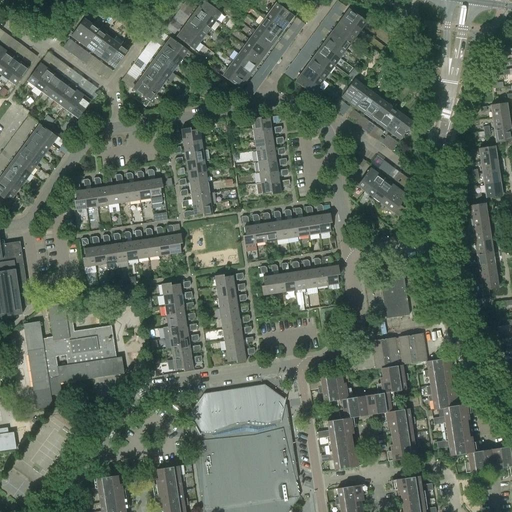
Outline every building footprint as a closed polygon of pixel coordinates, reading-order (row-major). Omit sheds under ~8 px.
[(203,0),(198,8),(215,21),(221,13),(203,0)] [(281,0),(277,0),(270,10),(288,24),(294,16),(288,12),(291,7),(281,0)] [(198,8),(192,15),(210,28),(215,21),(198,8)] [(360,10),(356,15),(348,9),(343,16),(361,29),(370,17),(360,10)] [(288,24),(270,10),(265,17),(283,31),(288,24)] [(210,28),(192,15),(187,22),(205,35),(210,28)] [(343,16),(338,23),(356,37),(361,29),(343,16)] [(265,17),(260,25),(278,38),(283,31),(265,17)] [(78,42),(91,24),(84,19),(71,36),(78,42)] [(205,35),(187,22),(182,29),(200,42),(205,35)] [(356,37),(338,23),(332,31),(350,44),(356,37)] [(91,24),(78,42),(85,47),(99,29),(91,24)] [(278,38),(260,25),(254,32),(272,45),(278,38)] [(106,35),(99,29),(85,47),(93,53),(106,35)] [(200,42),(182,29),(176,37),(194,50),(200,42)] [(350,44),(332,31),(327,38),(345,51),(350,44)] [(254,32),(249,39),(267,52),(272,45),(254,32)] [(106,35),(93,53),(100,58),(113,40),(106,35)] [(165,45),(182,58),(188,51),(170,38),(165,45)] [(345,51),(327,38),(321,45),(339,59),(345,51)] [(249,39),(245,45),(241,43),(240,44),(262,60),(267,52),(249,39)] [(120,46),(113,40),(100,58),(107,63),(120,46)] [(243,48),(238,54),(256,67),(262,60),(240,44),(239,46),(243,48)] [(165,45),(159,53),(177,66),(182,58),(165,45)] [(321,45),(316,52),(334,66),(339,59),(321,45)] [(120,46),(107,63),(115,69),(131,47),(129,46),(126,50),(120,46)] [(6,52),(0,60),(0,74),(1,75),(14,57),(6,52)] [(316,52),(311,60),(329,73),(334,66),(316,52)] [(177,66),(159,53),(154,60),(172,73),(177,66)] [(231,57),(230,58),(251,74),(256,67),(238,54),(234,60),(231,57)] [(14,57),(1,75),(8,80),(21,63),(14,57)] [(229,60),(232,62),(228,68),(246,82),(251,74),(230,58),(229,60)] [(172,73),(154,60),(149,67),(166,80),(170,83),(175,75),(172,73)] [(311,60),(306,67),(324,80),(329,73),(311,60)] [(29,68),(21,63),(8,80),(15,86),(29,68)] [(34,87),(47,69),(40,63),(26,81),(34,87)] [(166,80),(149,67),(143,74),(161,88),(166,80)] [(306,67),(300,74),(318,87),(324,80),(306,67)] [(246,82),(228,68),(222,76),(240,89),(246,82)] [(47,69),(34,87),(41,92),(54,74),(47,69)] [(62,80),(54,74),(41,92),(48,97),(62,80)] [(161,88),(143,74),(138,81),(156,95),(161,88)] [(318,87),(300,74),(295,82),(313,95),(318,87)] [(69,85),(62,80),(48,97),(56,103),(69,85)] [(348,104),(362,85),(354,80),(340,98),(348,104)] [(156,95),(138,81),(132,89),(139,94),(135,100),(146,108),(150,102),(156,95)] [(69,85),(56,103),(63,108),(76,90),(69,85)] [(369,91),(362,85),(348,104),(356,109),(369,91)] [(83,96),(76,90),(63,108),(70,113),(83,96)] [(369,91),(356,109),(363,114),(376,96),(369,91)] [(83,96),(70,113),(78,119),(91,101),(83,96)] [(383,101),(376,96),(363,114),(370,119),(383,101)] [(391,106),(383,101),(370,119),(377,125),(391,106)] [(492,119),(508,116),(506,104),(490,106),(492,119)] [(391,106),(377,125),(385,130),(400,108),(399,107),(396,110),(391,106)] [(400,108),(385,130),(392,135),(405,117),(399,113),(402,110),(400,108)] [(510,128),(508,116),(492,119),(493,130),(510,128)] [(405,117),(392,135),(400,141),(413,122),(405,117)] [(262,131),(271,130),(270,119),(261,120),(260,118),(251,119),(253,130),(262,129),(262,131)] [(33,132),(51,145),(57,138),(39,124),(33,132)] [(510,128),(493,130),(495,143),(511,140),(510,128)] [(192,142),(202,141),(200,130),(191,131),(191,129),(181,130),(183,141),(192,140),(192,142)] [(273,140),(271,130),(262,131),(262,129),(253,130),(254,141),(263,140),(264,142),(273,140)] [(33,132),(28,139),(46,152),(51,145),(33,132)] [(46,152),(28,139),(23,146),(41,160),(46,152)] [(203,151),(202,141),(192,142),(192,140),(183,141),(184,152),(194,150),(194,153),(203,151)] [(274,151),(273,140),(264,142),(263,140),(254,141),(256,152),(265,150),(265,152),(274,151)] [(23,146),(17,154),(35,167),(41,160),(23,146)] [(480,162),(496,159),(494,147),(478,150),(480,162)] [(194,150),(184,152),(186,162),(195,161),(195,163),(205,162),(203,151),(194,153),(194,150)] [(265,150),(256,152),(257,162),(267,161),(267,163),(276,162),(274,151),(265,152),(265,150)] [(17,154),(12,161),(30,174),(35,167),(17,154)] [(358,155),(353,163),(360,168),(365,160),(358,155)] [(498,171),(496,159),(480,162),(482,174),(498,171)] [(30,174),(12,161),(7,168),(25,181),(30,174)] [(195,161),(186,162),(188,173),(197,172),(197,174),(206,173),(205,162),(195,163),(195,161)] [(278,172),(276,162),(267,163),(267,161),(257,162),(259,173),(268,172),(268,174),(278,172)] [(7,168),(1,175),(19,189),(25,181),(7,168)] [(364,192),(378,174),(370,168),(357,186),(364,192)] [(498,171),(482,174),(483,186),(500,183),(498,171)] [(208,183),(206,173),(197,174),(197,172),(188,173),(189,184),(198,182),(199,185),(208,183)] [(259,173),(261,183),(261,184),(270,182),(270,184),(279,183),(278,172),(268,174),(268,172),(259,173)] [(385,179),(378,174),(364,192),(372,197),(385,179)] [(19,189),(1,175),(0,177),(0,185),(14,196),(19,189)] [(161,178),(150,180),(151,189),(149,190),(150,199),(161,197),(160,188),(162,188),(161,178)] [(392,184),(385,179),(372,197),(379,202),(392,184)] [(150,180),(139,182),(140,191),(138,191),(139,201),(150,199),(149,190),(151,189),(150,180)] [(139,182),(128,183),(130,192),(127,193),(129,202),(139,201),(138,191),(140,191),(139,182)] [(198,182),(189,184),(191,194),(200,193),(200,195),(209,194),(208,183),(199,185),(198,182)] [(261,184),(261,183),(254,184),(256,195),(271,193),(271,195),(281,194),(279,183),(270,184),(270,182),(261,184)] [(128,183),(118,185),(119,194),(117,194),(118,204),(129,202),(127,193),(130,192),(128,183)] [(502,195),(500,183),(483,186),(485,198),(502,195)] [(392,184),(379,202),(386,208),(399,190),(392,184)] [(14,196),(0,185),(0,197),(8,203),(14,196)] [(118,185),(107,187),(108,196),(106,196),(107,205),(118,204),(117,194),(119,194),(118,185)] [(107,187),(96,188),(98,197),(95,198),(97,207),(107,205),(106,196),(108,196),(107,187)] [(96,188),(86,190),(87,199),(85,199),(86,209),(97,207),(95,198),(98,197),(96,188)] [(87,199),(86,190),(75,191),(76,200),(73,201),(75,210),(86,209),(85,199),(87,199)] [(399,190),(386,208),(398,217),(404,209),(400,205),(407,195),(399,190)] [(200,193),(191,194),(192,205),(201,204),(202,206),(211,205),(209,194),(200,195),(200,193)] [(213,216),(211,205),(202,206),(201,204),(192,205),(194,216),(203,215),(203,217),(213,216)] [(471,219),(487,217),(485,204),(469,207),(471,219)] [(330,214),(319,215),(320,224),(318,225),(319,234),(330,232),(329,223),(331,223),(330,214)] [(319,215),(308,217),(310,226),(307,226),(309,236),(319,234),(318,225),(320,224),(319,215)] [(308,217),(298,219),(299,228),(296,228),(298,237),(309,236),(307,226),(310,226),(308,217)] [(489,228),(487,217),(471,219),(472,231),(489,228)] [(298,219),(287,220),(288,229),(286,230),(287,239),(298,237),(296,228),(299,228),(298,219)] [(287,220),(276,222),(278,231),(275,231),(277,241),(287,239),(286,230),(288,229),(287,220)] [(276,222),(266,224),(267,233),(264,233),(266,242),(277,241),(275,231),(278,231),(276,222)] [(266,224),(255,225),(256,234),(254,235),(255,244),(266,242),(264,233),(267,233),(266,224)] [(256,234),(255,225),(244,227),(245,236),(243,236),(244,246),(255,244),(254,235),(256,234)] [(491,240),(489,228),(472,231),(474,243),(491,240)] [(180,234),(169,236),(171,245),(168,246),(170,255),(181,253),(179,244),(181,244),(180,234)] [(169,236),(158,238),(160,249),(158,249),(159,256),(170,255),(168,246),(171,245),(169,236)] [(158,238),(148,239),(149,249),(147,249),(148,258),(159,256),(158,249),(160,249),(158,238)] [(148,239),(137,241),(139,250),(136,251),(138,260),(148,258),(147,249),(149,249),(148,239)] [(492,252),(491,240),(474,243),(476,255),(492,252)] [(137,241),(126,243),(128,252),(126,252),(127,261),(138,260),(136,251),(139,250),(137,241)] [(0,317),(22,314),(21,307),(29,306),(20,242),(0,244),(0,317)] [(126,243),(116,244),(117,253),(115,254),(116,263),(127,261),(126,252),(128,252),(126,243)] [(116,244),(105,246),(107,255),(104,255),(106,264),(106,270),(117,268),(116,263),(115,254),(117,253),(116,244)] [(105,246),(94,247),(96,256),(93,257),(95,266),(106,264),(104,255),(107,255),(105,246)] [(85,258),(82,258),(85,274),(96,272),(95,266),(93,257),(96,256),(94,247),(83,249),(85,258)] [(492,252),(476,255),(478,266),(494,264),(492,252)] [(475,279),(480,278),(496,276),(494,264),(478,266),(479,274),(469,275),(470,280),(475,279)] [(337,266),(327,267),(328,276),(326,277),(327,286),(338,284),(337,275),(339,275),(337,266)] [(327,267),(316,269),(317,278),(315,278),(316,288),(327,286),(326,277),(328,276),(327,267)] [(316,269),(305,271),(307,280),(304,280),(306,289),(316,288),(315,278),(317,278),(316,269)] [(305,271),(295,272),(296,281),(294,282),(295,291),(306,289),(304,280),(307,280),(305,271)] [(295,272),(284,274),(285,283),(283,283),(284,293),(295,291),(294,282),(296,281),(295,272)] [(403,273),(379,276),(382,294),(385,319),(409,315),(403,273)] [(284,274),(274,276),(275,285),(273,285),(274,294),(284,293),(283,283),(285,283),(284,274)] [(225,288),(234,287),(232,276),(224,277),(223,275),(214,276),(216,287),(225,286),(225,288)] [(275,285),(274,276),(262,277),(264,286),(261,287),(263,296),(274,294),(273,285),(275,285)] [(498,288),(496,276),(480,278),(482,291),(498,288)] [(172,297),(181,295),(180,284),(171,285),(171,283),(161,285),(163,296),(172,294),(172,297)] [(225,286),(216,287),(217,298),(226,296),(227,299),(236,298),(234,287),(225,288),(225,286)] [(115,290),(116,301),(127,300),(126,289),(115,290)] [(183,306),(181,295),(172,297),(172,294),(163,296),(164,306),(173,305),(174,307),(183,306)] [(226,296),(217,298),(219,309),(228,307),(228,310),(237,308),(236,298),(227,299),(226,296)] [(42,339),(39,322),(22,325),(27,356),(28,356),(33,387),(32,387),(36,410),(52,407),(50,396),(61,394),(59,383),(123,373),(123,375),(124,374),(121,357),(110,359),(108,343),(113,343),(111,326),(78,331),(79,336),(74,337),(70,308),(65,309),(64,303),(47,306),(48,306),(53,338),(42,339)] [(185,317),(183,306),(174,307),(173,305),(164,306),(166,317),(175,316),(175,318),(185,317)] [(239,319),(237,308),(228,310),(228,307),(219,309),(220,319),(230,318),(230,320),(239,319)] [(186,327),(185,317),(175,318),(175,316),(166,317),(168,328),(177,326),(177,329),(186,327)] [(241,330),(239,319),(230,320),(230,318),(220,319),(222,330),(231,329),(232,331),(241,330)] [(511,324),(509,325),(509,326),(496,328),(497,332),(511,329),(511,324)] [(188,338),(186,327),(177,329),(177,326),(168,328),(169,338),(178,337),(179,339),(188,338)] [(242,340),(241,330),(232,331),(231,329),(222,330),(224,341),(233,339),(233,342),(242,340)] [(422,334),(398,338),(402,365),(426,361),(422,334)] [(189,349),(188,338),(179,339),(178,337),(169,338),(171,349),(180,348),(180,350),(189,349)] [(402,365),(398,338),(371,342),(375,369),(402,365)] [(244,351),(242,340),(233,342),(233,339),(224,341),(225,351),(234,350),(235,352),(244,351)] [(191,359),(189,349),(180,350),(180,348),(171,349),(172,360),(182,358),(182,361),(191,359)] [(246,362),(244,351),(235,352),(234,350),(225,351),(227,362),(236,361),(236,363),(246,362)] [(182,358),(172,360),(174,370),(183,369),(183,371),(193,370),(191,359),(182,361),(182,358)] [(426,362),(428,371),(424,372),(425,378),(428,377),(431,395),(427,395),(428,402),(432,401),(433,410),(442,409),(444,417),(432,419),(433,425),(445,423),(447,441),(436,443),(437,449),(448,447),(449,456),(467,453),(470,473),(493,469),(511,466),(511,473),(511,446),(490,450),(473,453),(472,444),(471,437),(468,438),(466,421),(468,420),(466,404),(457,406),(456,397),(455,391),(452,391),(450,375),(452,374),(450,358),(426,362)] [(326,422),(328,431),(317,433),(318,439),(329,437),(331,454),(320,456),(321,462),(332,461),(334,470),(357,466),(356,457),(358,456),(357,454),(355,454),(355,450),(352,451),(350,434),(352,434),(352,430),(354,430),(353,427),(351,427),(350,418),(385,413),(386,422),(385,422),(385,425),(387,425),(387,428),(390,428),(392,445),(390,445),(390,449),(389,449),(389,452),(391,451),(392,461),(416,457),(415,448),(419,448),(418,441),(414,442),(411,425),(415,424),(414,418),(410,418),(408,409),(396,411),(393,393),(406,390),(404,381),(408,381),(407,374),(403,375),(402,365),(380,369),(382,378),(379,378),(380,382),(378,382),(379,384),(380,384),(382,394),(359,397),(347,399),(345,390),(347,389),(347,387),(345,387),(345,383),(342,384),(341,375),(320,378),(321,387),(318,388),(319,394),(322,393),(324,403),(341,400),(344,419),(326,422)] [(288,511),(299,497),(294,476),(296,476),(287,422),(285,405),(284,405),(286,398),(285,398),(284,401),(263,386),(254,388),(222,395),(204,396),(189,416),(187,412),(186,413),(190,419),(189,419),(192,436),(200,490),(201,490),(203,511),(288,511)] [(0,450),(15,448),(15,449),(16,449),(13,433),(8,433),(7,428),(0,429),(0,450)] [(96,479),(97,488),(86,490),(87,496),(98,495),(101,511),(100,511),(184,511),(184,506),(187,505),(186,499),(183,499),(180,482),(184,482),(183,475),(179,476),(178,467),(156,470),(158,479),(155,479),(156,483),(154,483),(154,486),(156,485),(159,503),(157,504),(158,506),(159,506),(160,510),(162,509),(162,511),(124,511),(125,511),(126,511),(126,509),(124,509),(121,491),(123,491),(123,488),(121,488),(121,484),(118,485),(117,476),(96,479)] [(336,489),(337,498),(334,499),(335,505),(338,504),(339,511),(435,511),(435,507),(424,509),(421,492),(432,490),(431,484),(420,486),(419,476),(395,480),(396,489),(395,490),(395,492),(397,492),(397,496),(400,495),(402,511),(361,511),(360,501),(363,501),(362,497),(364,497),(363,494),(362,495),(360,485),(336,489)]
